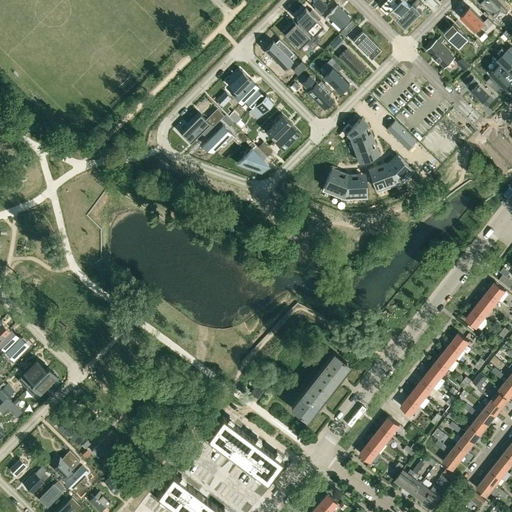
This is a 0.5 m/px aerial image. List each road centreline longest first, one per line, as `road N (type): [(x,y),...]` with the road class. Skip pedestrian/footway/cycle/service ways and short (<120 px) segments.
road 1 (residential): [(322,131),(263,186),(170,153),(165,126),(240,49)]
road 2 (residential): [(317,454),(501,219)]
